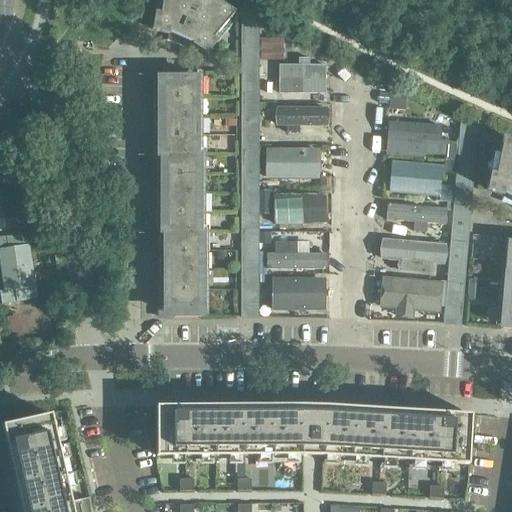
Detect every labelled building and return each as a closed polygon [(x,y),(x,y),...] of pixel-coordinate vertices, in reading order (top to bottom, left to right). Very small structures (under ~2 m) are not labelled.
[(155,13),(152,30),(169,35),(192,45),(191,46),(207,55),(218,42),(214,39),(234,14),(234,13),(235,13),(213,0),(162,0),(160,14),(155,13)] [(243,103),(257,103),(258,51),(258,26),(258,25),(243,18),(242,18),(243,19),(243,103)] [(284,60),(284,38),(260,38),(260,60),(284,60)] [(156,156),(156,207),(156,233),(159,233),(159,311),(161,311),(203,311),(203,232),(200,232),(200,155),(197,155),(197,77),(153,77),(153,104),(153,156),(156,156)] [(243,145),(257,145),(257,103),(243,103),(243,145)] [(476,130),(461,123),(460,124),(462,124),(458,166),(472,167),(475,131),(476,131),(476,130)] [(502,143),(501,143),(495,174),(490,173),(486,190),(503,196),(504,196),(511,199),(511,143),(503,137),(502,143)] [(456,162),(458,143),(448,142),(446,161),(456,162)] [(243,189),(257,189),(257,145),(243,145),(243,189)] [(455,203),(469,204),(472,167),(458,166),(455,203)] [(24,215),(20,181),(2,184),(5,217),(24,215)] [(257,189),(243,189),(243,233),(257,233),(257,189)] [(469,204),(455,203),(452,243),(466,244),(469,204)] [(243,233),(243,275),(257,275),(257,233),(243,233)] [(36,298),(26,235),(0,238),(0,264),(5,292),(0,293),(2,304),(36,298)] [(452,243),(449,281),(463,282),(466,244),(452,243)] [(511,322),(511,243),(508,243),(501,321),(511,322)] [(257,275),(243,275),(243,318),(242,318),(257,319),(257,318),(257,275)] [(445,324),(444,324),(459,326),(459,325),(463,282),(449,281),(445,324)] [(156,407),(156,457),(302,456),(322,457),(468,465),(471,415),(427,412),(427,411),(426,411),(426,412),(413,411),(413,410),(412,410),(412,411),(398,411),(399,409),(397,409),(397,411),(384,410),(384,408),(383,408),(383,410),(370,409),(370,408),(369,408),(368,409),(355,408),(355,407),(354,407),(354,408),(341,407),(341,406),(340,406),(340,407),(326,406),(301,406),(287,406),(287,404),(286,404),(286,406),(273,406),(273,405),(272,405),(272,406),(259,406),(259,405),(257,405),(257,406),(244,406),(244,405),(243,405),(243,406),(230,406),(230,405),(228,405),(228,406),(215,406),(215,405),(214,405),(214,406),(201,406),(201,405),(200,405),(200,406),(198,406),(156,407)] [(2,425),(9,455),(8,455),(8,457),(9,456),(13,471),(11,471),(12,473),(13,472),(16,486),(15,486),(15,487),(16,487),(19,500),(18,501),(18,502),(20,502),(21,511),(91,511),(89,498),(80,500),(71,502),(67,484),(51,414),(2,425)]
